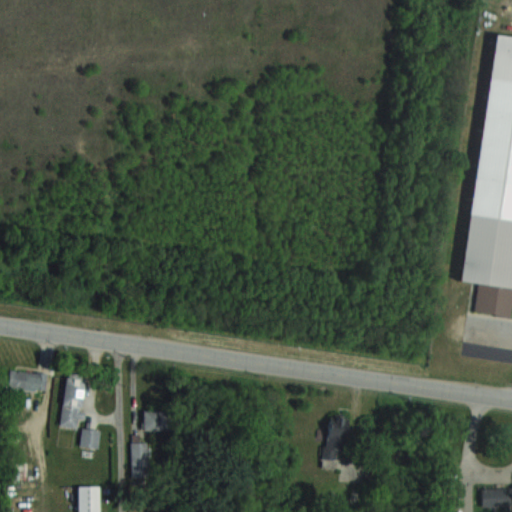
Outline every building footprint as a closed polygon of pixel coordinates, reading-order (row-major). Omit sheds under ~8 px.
[(492,32),(511,34),(511,272),(506,314),(471,309),(475,281),(456,278),(492,32)] [(45,372),(8,371),(8,388),(45,389),(45,372)] [(66,373),(59,425),(78,427),(85,375),(66,373)] [(346,414),(327,413),(325,459),(345,459),(346,414)] [(81,446),(98,446),(98,428),(81,428),(81,446)] [(97,511),(98,485),(77,485),(77,511),(97,511)] [(481,508),(511,508),(511,488),(481,488),(481,508)]
